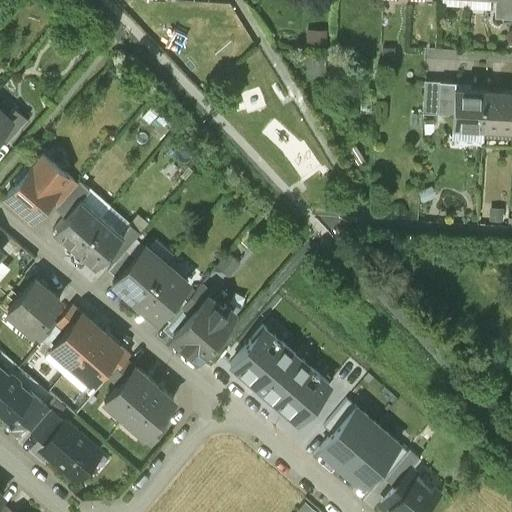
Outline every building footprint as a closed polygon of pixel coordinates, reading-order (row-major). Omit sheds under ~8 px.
[(511,7),(494,6),(494,18),(511,18),(511,7)] [(422,112),(452,113),(454,88),(469,89),(469,82),(423,79),(422,112)] [(481,139),(482,127),(484,89),(469,89),(454,88),(452,113),(452,125),(457,125),(456,138),(481,139)] [(482,127),(511,128),(511,125),(511,90),(484,89),(482,127)] [(10,118),(0,130),(0,136),(6,141),(27,118),(14,107),(7,115),(10,118)] [(7,115),(0,109),(0,130),(10,118),(7,115)] [(65,173),(42,154),(32,166),(31,165),(28,169),(24,165),(12,179),(16,182),(5,195),(31,216),(48,196),(56,187),(55,186),(66,174),(65,173)] [(65,173),(66,174),(55,186),(56,187),(48,196),(58,204),(76,182),(65,173)] [(88,188),(79,180),(55,208),(64,216),(80,197),(88,188)] [(101,215),(80,197),(64,216),(52,230),(73,248),(101,215)] [(121,232),(101,215),(73,248),(94,266),(106,252),(122,233),(121,232)] [(121,232),(122,233),(106,252),(116,260),(125,248),(139,232),(129,223),(121,232)] [(165,264),(144,245),(135,256),(117,277),(113,282),(134,300),(165,264)] [(135,256),(125,248),(116,260),(107,269),(117,277),(135,256)] [(186,282),(165,264),(134,300),(155,318),(159,313),(177,292),(186,282)] [(38,281),(35,278),(6,311),(30,332),(46,314),(59,299),(46,288),(47,285),(41,280),(38,281)] [(206,295),(207,296),(211,292),(200,284),(186,300),(181,307),(190,315),(206,295)] [(181,307),(186,300),(177,292),(159,313),(168,321),(181,307)] [(207,296),(206,295),(190,315),(171,336),(183,346),(218,305),(207,296)] [(55,322),(64,330),(80,311),(71,304),(55,322)] [(220,307),(218,305),(183,346),(196,357),(231,316),(233,311),(225,305),(220,307)] [(100,328),(80,311),(64,330),(50,346),(70,363),(100,328)] [(55,322),(46,314),(30,332),(40,340),(55,322)] [(329,383),(262,325),(229,363),(270,399),(271,397),(297,419),(329,383)] [(119,345),(100,328),(70,363),(89,380),(103,365),(119,345)] [(119,345),(103,365),(111,372),(112,372),(125,358),(129,354),(119,345)] [(117,384),(134,365),(125,358),(112,372),(111,372),(108,376),(117,384)] [(153,382),(134,365),(117,384),(103,400),(123,417),(153,382)] [(5,375),(0,370),(0,412),(7,418),(12,412),(27,394),(26,393),(17,386),(18,385),(18,380),(11,374),(6,374),(5,375)] [(173,399),(153,382),(123,417),(142,434),(143,434),(156,419),(173,399)] [(27,394),(12,412),(30,428),(49,406),(29,390),(26,393),(27,394)] [(355,405),(346,397),(322,425),(331,433),(355,405)] [(355,405),(331,433),(318,448),(340,466),(376,424),(355,405)] [(45,441),(64,419),(49,406),(30,428),(45,441)] [(88,440),(64,419),(45,441),(40,447),(75,477),(91,458),(84,452),(88,447),(88,440)] [(156,419),(143,434),(142,434),(140,436),(150,445),(166,427),(156,419)] [(376,424),(340,466),(361,484),(374,469),(397,442),(376,424)] [(397,442),(374,469),(383,477),(383,476),(407,450),(397,442)] [(383,476),(395,486),(409,469),(409,470),(419,458),(408,448),(407,450),(383,476)] [(428,501),(435,492),(409,470),(409,469),(395,486),(381,501),(393,511),(424,511),(429,506),(428,501)]
